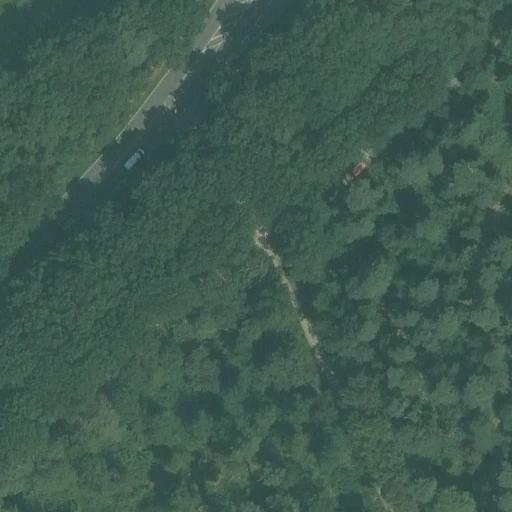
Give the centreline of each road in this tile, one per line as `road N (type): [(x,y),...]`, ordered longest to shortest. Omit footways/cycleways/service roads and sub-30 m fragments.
road 1 (secondary): [(242,0),(172,106),(63,227),(0,283)]
road 2 (track): [(238,199),(326,392),(395,511)]
road 3 (track): [(0,396),(184,244)]
